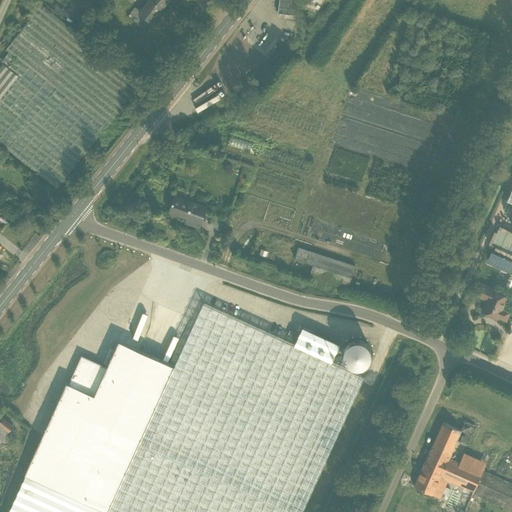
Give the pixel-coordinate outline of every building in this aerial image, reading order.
[(149,0),(145,5),(145,6),(140,13),(152,23),(169,0),(149,0)] [(290,14),(292,0),(279,0),(278,13),(290,14)] [(3,63),(3,64),(18,76),(0,98),(0,142),(57,188),(140,84),(77,33),(38,1),(26,16),(30,20),(6,50),(9,52),(1,62),(3,63)] [(88,14),(82,10),(77,17),(75,20),(81,24),(88,14)] [(0,67),(0,98),(18,76),(3,64),(0,67)] [(174,196),(169,212),(187,218),(185,223),(199,228),(206,207),(174,196)] [(309,276),(347,288),(355,266),(298,247),(294,258),(313,264),(309,276)] [(511,260),(490,253),(486,264),(510,272),(505,288),(511,290),(511,260)] [(498,317),(506,320),(510,312),(502,308),(507,298),(491,291),(492,289),(479,283),(474,294),(487,300),(482,311),(498,318),(498,317)] [(201,304),(172,367),(117,342),(105,368),(79,356),(66,385),(64,384),(23,476),(6,511),(298,511),(361,377),(329,363),(337,345),(300,328),(292,345),(201,304)] [(369,360),(373,356),(374,351),(373,345),(371,340),(366,337),(361,336),(355,336),(351,339),(347,343),(346,349),(347,354),(349,359),(354,362),(359,364),(364,363),(369,360)] [(3,417),(0,420),(0,442),(5,436),(13,426),(3,417)] [(448,479),(473,490),(482,472),(459,463),(456,461),(449,458),(457,440),(467,444),(471,435),(469,434),(473,424),(465,421),(461,430),(443,422),(414,486),(440,497),(448,479)] [(473,490),(472,493),(511,511),(511,482),(483,470),(482,472),(473,490)]
